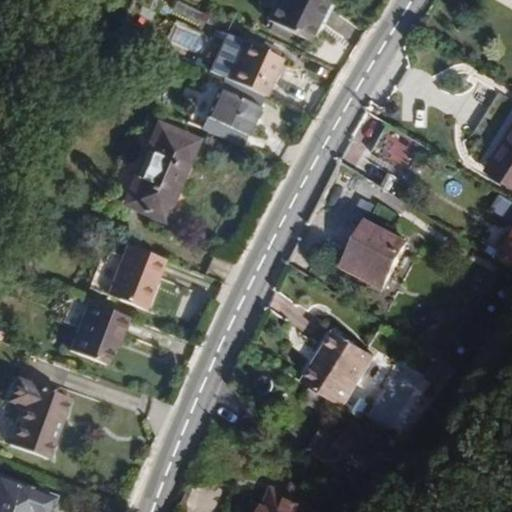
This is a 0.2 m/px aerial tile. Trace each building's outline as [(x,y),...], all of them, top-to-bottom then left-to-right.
[(306,44),(316,23),(322,26),(332,7),(317,0),(273,0),(262,21),(306,44)] [(262,98),(279,60),(240,42),(224,81),(262,98)] [(240,148),(262,98),(224,81),(220,79),(198,131),(240,148)] [(160,221),(193,143),(155,126),(122,204),(160,221)] [(398,165),(410,141),(388,130),(376,154),(398,165)] [(511,188),(511,132),(487,173),(511,188)] [(488,171),(499,153),(491,148),(480,166),(488,171)] [(381,290),(406,244),(369,223),(342,269),(381,290)] [(511,269),(511,240),(500,262),(511,269)] [(143,311),(163,260),(123,244),(118,257),(102,250),(86,289),(143,311)] [(480,304),(497,279),(489,273),(471,298),(480,304)] [(467,353),(511,291),(511,288),(497,279),(480,304),(471,298),(461,312),(468,317),(451,341),(467,353)] [(121,334),(127,318),(84,301),(65,350),(103,365),(110,347),(115,332),(121,334)] [(304,308),(294,324),(313,335),(323,319),(304,308)] [(323,344),(295,331),(288,346),(316,359),(323,344)] [(116,348),(121,334),(115,332),(110,347),(116,348)] [(343,409),(375,359),(334,332),(302,383),(311,389),(329,400),(343,409)] [(456,368),(467,353),(451,341),(440,357),(456,368)] [(429,406),(454,371),(440,362),(427,380),(433,385),(427,393),(431,396),(425,404),(429,406)] [(46,461),(68,399),(15,379),(7,401),(20,406),(6,445),(46,461)] [(320,414),(329,400),(311,389),(303,402),(320,414)] [(380,481),(401,446),(380,432),(376,439),(354,424),(341,445),(322,434),(311,451),(344,473),(354,458),(369,467),(366,472),(380,481)] [(44,511),(49,499),(0,479),(0,511),(44,511)] [(314,511),(320,497),(292,485),(288,498),(273,492),(267,507),(265,511),(314,511)] [(265,511),(267,507),(252,502),(248,511),(265,511)]
